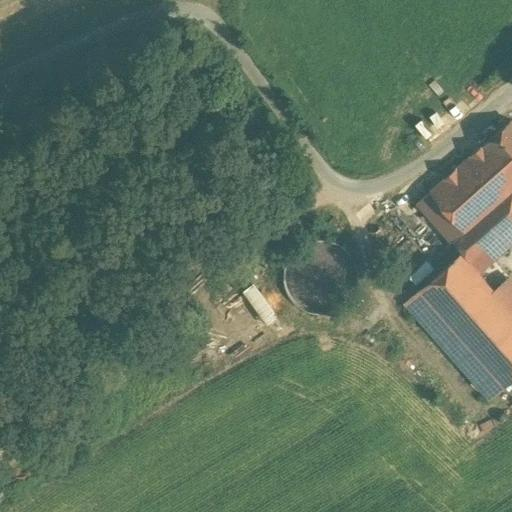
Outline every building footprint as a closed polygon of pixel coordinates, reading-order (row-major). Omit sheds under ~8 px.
[(450,81),(417,114),(437,133),(469,100),(450,81)] [(511,120),(511,119),(482,145),(511,178),(511,120)] [(511,178),(482,145),(416,202),(452,244),(454,242),(471,261),(486,248),(511,225),(511,190),(511,178)] [(511,225),(486,248),(494,256),(511,239),(511,225)] [(356,291),(358,277),(355,262),(347,250),(335,242),(320,239),(306,242),(293,251),(285,263),(283,278),(286,292),(294,304),(306,312),(321,315),(335,312),(348,304),(356,291)] [(511,311),(495,292),(461,253),(419,289),(505,386),(511,379),(511,311)] [(511,281),(509,279),(495,292),(511,311),(511,281)] [(505,386),(419,289),(405,302),(490,399),(505,386)]
